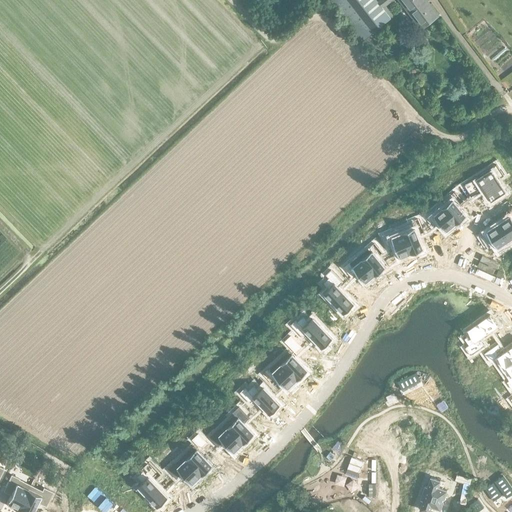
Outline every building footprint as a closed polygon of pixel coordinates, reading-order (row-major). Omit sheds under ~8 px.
[(376,0),(333,0),(340,8),(363,38),(390,17),(394,15),(386,5),(392,0),(378,0),(377,1),(376,0)] [(427,0),(400,0),(421,28),(439,15),(427,0)] [(496,163),(464,184),(471,195),(483,188),(491,200),(505,190),(498,178),(504,174),(496,163)] [(452,198),(442,206),(456,222),(466,214),(457,204),(462,200),(454,190),(448,195),(452,198)] [(430,210),(424,215),(433,224),(438,220),(446,230),(448,228),(449,230),(454,225),(453,223),(455,222),(455,223),(456,222),(442,206),(442,207),(434,214),(430,210)] [(504,219),(498,222),(509,239),(511,237),(511,215),(511,216),(511,214),(509,216),(508,214),(503,217),(504,219)] [(414,226),(403,230),(412,252),(423,247),(417,233),(424,230),(419,218),(412,221),(414,226)] [(487,232),(481,236),(488,246),(494,242),(497,247),(509,239),(498,222),(493,226),(492,224),(487,228),(488,229),(486,230),(487,232)] [(390,231),(383,233),(388,245),(394,243),(400,256),(402,255),(402,257),(410,254),(410,252),(411,251),(411,252),(412,252),(403,230),(402,231),(392,236),(390,231)] [(371,250),(362,257),(375,274),(385,266),(377,255),(382,251),(374,241),(368,246),(371,250)] [(349,261),(344,266),(352,276),(357,271),(365,281),(367,280),(368,281),(374,276),(373,275),(374,273),(375,274),(362,257),(361,257),(362,258),(353,265),(349,261)] [(328,277),(323,282),(328,288),(324,292),(344,312),(345,311),(346,312),(351,308),(350,306),(354,302),(338,286),(343,281),(331,268),(325,274),(328,277)] [(473,331),(467,335),(472,342),(470,343),(474,349),(485,341),(481,336),(499,324),(495,319),(497,318),(493,313),(491,314),(490,312),(470,326),(473,331)] [(296,318),(290,323),(304,337),(309,333),(322,347),(326,343),(327,344),(332,340),(331,338),(332,337),(313,316),(308,320),(303,314),(297,320),(296,318)] [(291,334),(285,340),(297,352),(302,347),(291,334)] [(509,347),(497,355),(505,366),(511,361),(511,342),(508,345),(509,347)] [(292,352),(282,362),(298,379),(308,369),(307,368),(308,367),(303,362),(302,363),(292,352)] [(269,367),(263,373),(272,382),(277,377),(287,388),(289,386),(290,387),(297,381),(296,380),(297,379),(298,379),(282,362),(281,362),(282,363),(273,371),(269,367)] [(420,381),(416,371),(397,379),(401,389),(420,381)] [(246,388),(241,393),(250,402),(255,398),(270,413),(274,409),(275,411),(280,406),(279,405),(280,403),(263,385),(259,389),(254,383),(248,389),(246,388)] [(238,416),(228,425),(244,442),(254,433),(254,432),(255,431),(250,425),(248,427),(238,416)] [(215,431),(209,437),(218,446),(224,441),(234,451),(236,450),(237,451),(243,445),(242,444),(243,442),(244,443),(244,442),(228,425),(228,426),(219,435),(215,431)] [(198,433),(192,438),(201,448),(207,442),(198,433)] [(197,448),(187,457),(203,474),(213,464),(212,464),(213,463),(208,457),(207,458),(197,448)] [(328,454),(326,456),(331,459),(335,455),(330,451),(328,454)] [(351,456),(347,468),(359,472),(363,460),(351,456)] [(174,463),(168,468),(177,478),(182,472),(192,483),(194,481),(195,483),(201,476),(200,475),(202,474),(203,474),(187,457),(186,458),(187,458),(178,467),(174,463)] [(142,470),(137,476),(142,481),(138,485),(157,506),(159,504),(160,506),(165,501),(164,500),(168,496),(153,481),(161,473),(149,461),(141,469),(142,470)] [(11,474),(6,486),(12,489),(6,503),(8,504),(7,505),(15,509),(16,507),(18,508),(18,509),(30,484),(18,478),(19,478),(11,474)] [(494,481),(506,498),(511,493),(511,488),(503,475),(494,481)] [(419,509),(426,511),(429,511),(432,506),(441,509),(447,489),(439,486),(441,479),(430,476),(427,486),(425,485),(420,499),(421,499),(422,500),(419,509)] [(484,487),(494,500),(502,495),(493,482),(484,487)] [(30,484),(18,509),(24,511),(33,511),(36,508),(34,507),(37,501),(46,505),(53,491),(43,487),(42,490),(30,484)] [(471,507),(474,511),(476,511),(484,507),(477,498),(469,504),(470,505),(471,507)]
